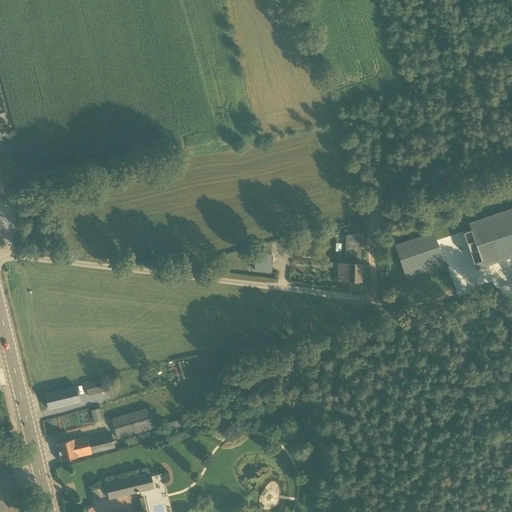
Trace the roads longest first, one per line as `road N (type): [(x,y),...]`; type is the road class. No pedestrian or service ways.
road 1 (unclassified): [(0,257),(363,298)]
road 2 (track): [(366,228),(293,0)]
road 3 (secondary): [(48,511),(0,312)]
road 4 (track): [(511,182),(366,228)]
